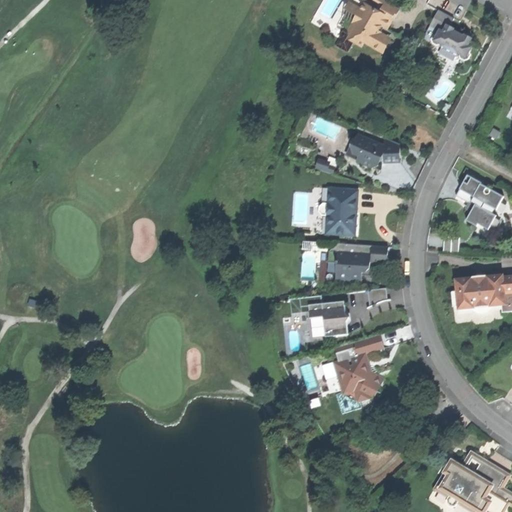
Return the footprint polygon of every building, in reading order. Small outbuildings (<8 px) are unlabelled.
[(345,28),(336,44),(348,51),(354,40),(362,44),(364,40),(380,49),(383,49),(387,41),(386,36),(380,33),(381,31),(377,29),(379,24),(387,28),(392,19),(394,20),(401,6),(388,0),(373,0),(379,3),(376,9),(365,3),(362,8),(350,2),(344,12),(355,18),(349,30),(345,28)] [(436,9),(429,24),(437,28),(438,31),(432,35),(430,38),(431,42),(435,43),(440,43),(442,44),(441,46),(455,53),(455,51),(458,53),(459,57),(462,59),(467,58),(469,55),(468,51),(471,46),(467,44),(471,37),(464,34),(463,35),(452,30),(453,27),(448,25),(452,17),(436,9)] [(378,165),(381,159),(385,158),(385,161),(400,160),(400,153),(399,143),(384,137),(385,144),(380,144),(367,139),(367,140),(357,136),(353,147),(362,150),(359,159),(372,165),(373,163),(378,165)] [(349,156),(359,159),(362,150),(353,147),(349,156)] [(319,160),(317,168),(333,172),(335,166),(327,164),(328,162),(319,160)] [(460,186),(455,196),(469,203),(470,201),(474,203),(465,220),(475,226),(476,224),(487,230),(495,215),(491,213),(493,209),(495,210),(503,196),(493,191),(494,190),(485,185),(483,189),(478,187),(480,182),(466,175),(460,186)] [(355,238),(356,231),(326,230),(327,215),(322,215),(319,212),(319,206),(323,203),(328,204),(329,188),(313,187),(313,192),(308,194),(307,210),(310,214),(309,236),(355,238)] [(326,230),(356,231),(357,213),(358,189),(329,188),(328,204),(323,203),(319,206),(319,212),(322,215),(327,215),(326,230)] [(446,234),(444,250),(458,252),(461,237),(446,234)] [(371,245),(339,243),(339,252),(329,251),(329,262),(341,263),(340,271),(337,271),(336,281),(350,281),(350,279),(361,280),(361,274),(368,269),(368,262),(370,262),(371,254),(371,245)] [(502,312),(511,311),(511,278),(504,279),(503,274),(455,279),(456,291),(451,292),(452,298),(453,306),(458,306),(458,309),(473,308),(474,310),(489,309),(489,306),(501,305),(502,312)] [(386,287),(368,289),(369,307),(387,300),(386,287)] [(313,307),(316,339),(349,336),(347,320),(345,303),(313,307)] [(336,395),(342,414),(363,408),(361,402),(372,399),(379,384),(377,376),(373,372),(371,367),(364,369),(363,366),(365,366),(364,361),(362,356),(385,349),(381,335),(334,348),(338,362),(342,376),(339,377),(344,393),(336,395)] [(323,382),(339,377),(342,376),(338,362),(319,367),(323,382)] [(469,453),(461,468),(476,477),(482,466),(484,462),(469,453)] [(495,468),(484,462),(482,466),(505,479),(507,475),(495,468)] [(503,511),(507,506),(508,506),(511,499),(511,495),(499,489),(505,479),(482,466),(476,477),(461,468),(451,463),(445,474),(448,476),(439,493),(448,498),(446,502),(447,505),(451,507),(455,506),(456,504),(471,511),(503,511)] [(435,491),(439,493),(448,476),(445,474),(435,491)]
